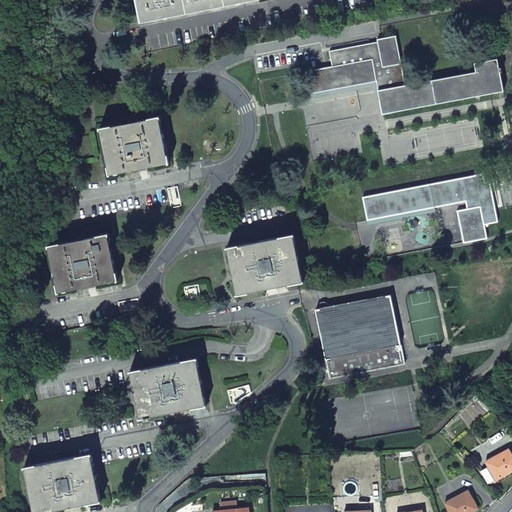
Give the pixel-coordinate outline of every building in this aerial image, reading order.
[(135,0),(140,23),(251,0),(135,0)] [(396,35),(380,39),(377,39),(377,41),(329,51),(332,67),(306,72),(311,95),(375,82),(377,92),(383,115),(503,91),(500,71),(501,71),(501,66),(498,66),(497,59),(474,63),(475,71),(406,85),(396,35)] [(374,92),(377,92),(375,82),(311,95),(311,100),(373,88),(374,92)] [(101,127),(110,174),(165,164),(157,117),(129,122),(101,127)] [(160,117),(157,117),(165,164),(110,174),(110,175),(169,163),(160,117)] [(369,222),(466,203),(467,210),(457,212),(463,245),(487,240),(484,226),(498,223),(490,182),(485,183),(483,175),(364,199),(369,222)] [(109,234),(49,246),(59,292),(118,280),(109,234)] [(289,236),(298,283),(304,282),(295,235),(289,236)] [(298,283),(289,236),(228,249),(233,272),(238,295),(298,283)] [(330,378),(406,364),(391,294),(317,308),(330,378)] [(141,419),(207,406),(198,358),(131,371),(141,419)] [(511,469),(511,454),(508,448),(485,461),(487,463),(496,478),(496,479),(511,469)] [(35,511),(47,511),(103,501),(92,454),(26,467),(35,511)] [(488,483),(496,478),(487,463),(479,468),(488,483)] [(449,511),(469,511),(477,509),(467,490),(445,501),(449,511)]
